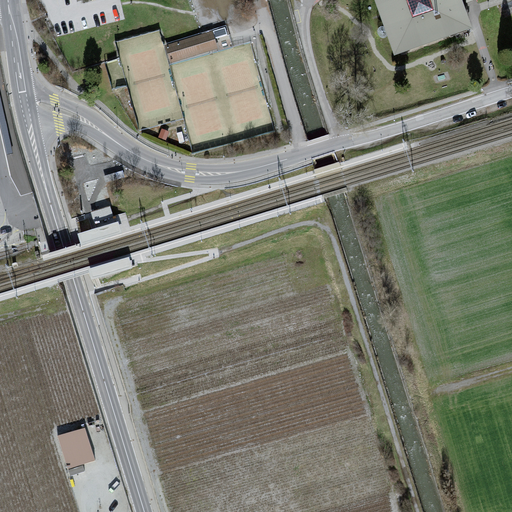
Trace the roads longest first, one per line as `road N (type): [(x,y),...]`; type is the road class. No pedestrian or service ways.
road 1 (tertiary): [(28,122),(144,511)]
road 2 (residential): [(333,144),(213,174),(172,169),(119,144)]
road 3 (tertiary): [(511,91),(333,144)]
road 4 (track): [(302,154),(260,0)]
